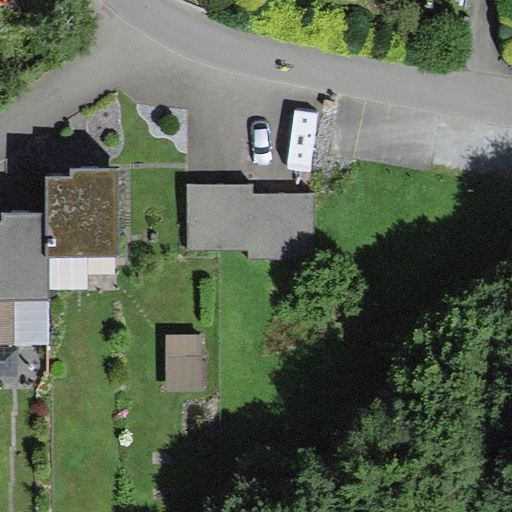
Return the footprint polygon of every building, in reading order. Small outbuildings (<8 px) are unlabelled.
[(130,156),(83,155),(83,164),(58,164),(58,200),(57,247),(130,247),(130,156)] [(186,247),(219,247),(220,181),(186,181),(186,247)] [(247,247),(252,247),(253,191),(253,181),(220,181),(219,247),(247,247)] [(247,247),(247,256),(280,256),(280,190),(253,191),(252,247),(247,247)] [(280,190),(280,256),(314,256),(313,190),(280,190)] [(58,200),(10,200),(10,208),(0,208),(0,334),(57,335),(57,292),(57,247),(58,200)] [(199,324),(164,324),(165,381),(200,381),(199,324)]
